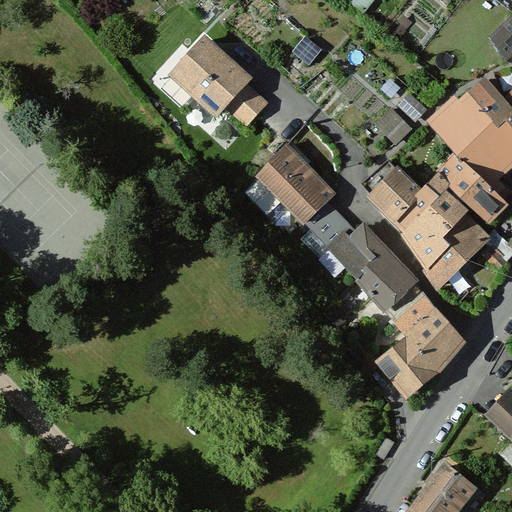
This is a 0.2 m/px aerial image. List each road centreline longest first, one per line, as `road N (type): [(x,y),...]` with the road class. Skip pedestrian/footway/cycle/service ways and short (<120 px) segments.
road 1 (residential): [(379,511),(511,301)]
road 2 (track): [(0,381),(126,511)]
